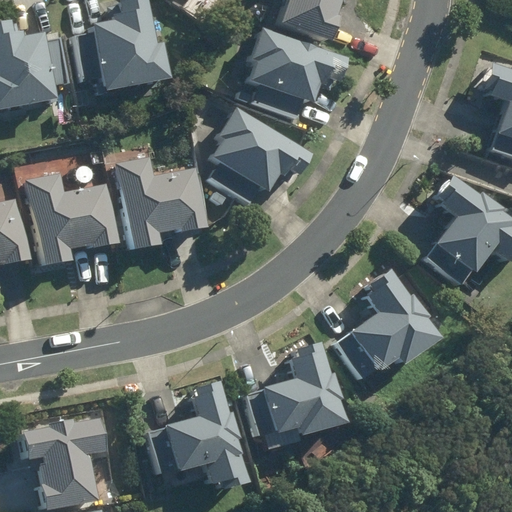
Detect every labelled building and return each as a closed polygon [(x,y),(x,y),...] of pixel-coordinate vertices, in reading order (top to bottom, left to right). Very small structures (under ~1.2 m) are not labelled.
[(77,83),(96,79),(99,95),(164,83),(157,47),(151,48),(142,0),(113,6),(115,19),(106,20),(107,27),(88,31),(89,37),(69,40),(77,83)] [(352,0),(284,0),(275,28),(324,45),(339,0),(346,0),(352,2),(352,0)] [(55,41),(40,43),(40,40),(17,43),(15,24),(0,26),(0,113),(50,107),(47,87),(62,85),(55,41)] [(346,61),(256,30),(242,68),(250,70),(245,86),(307,107),(314,86),(335,93),(346,61)] [(511,80),(486,72),(477,98),(500,105),(484,154),(511,163),(511,80)] [(307,158),(232,110),(214,139),(217,142),(205,161),(263,198),(274,180),(282,185),(290,172),(295,176),(307,158)] [(146,162),(114,167),(127,255),(155,251),(153,241),(201,234),(192,173),(148,179),(146,162)] [(57,177),(23,183),(39,273),(69,267),(66,254),(111,246),(101,190),(60,197),(57,177)] [(511,268),(511,229),(449,179),(430,204),(453,222),(421,262),(459,291),(489,253),(511,270),(511,268)] [(0,269),(24,264),(10,203),(0,205),(0,269)] [(408,297),(404,301),(385,272),(356,292),(374,319),(334,346),(356,379),(369,370),(374,378),(394,365),(397,369),(433,345),(420,326),(425,322),(408,297)] [(339,431),(329,379),(325,379),(319,350),(287,356),(292,383),(240,393),(249,442),(292,434),(293,440),(339,431)] [(228,416),(223,418),(215,384),(184,392),(192,425),(143,437),(154,481),(201,470),(208,499),(241,491),(231,447),(235,446),(228,416)] [(98,425),(16,434),(20,463),(31,462),(36,511),(73,511),(94,510),(88,459),(101,457),(98,425)]
